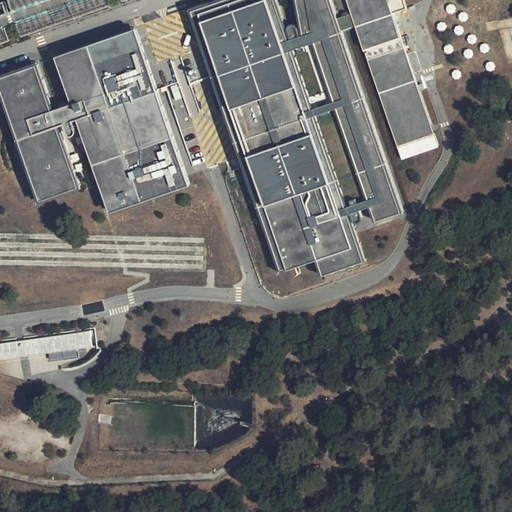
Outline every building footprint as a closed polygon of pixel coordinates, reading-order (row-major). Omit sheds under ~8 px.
[(0,46),(16,41),(12,27),(24,23),(28,37),(118,6),(115,0),(128,0),(129,2),(136,0),(16,0),(19,10),(17,11),(14,4),(14,3),(13,2),(12,2),(11,2),(10,2),(8,3),(8,4),(8,6),(8,7),(11,13),(8,14),(4,1),(0,2),(0,46)] [(285,0),(225,0),(200,9),(291,274),(297,272),(298,274),(328,263),(335,278),(375,265),(359,217),(364,216),(366,223),(366,224),(367,225),(368,226),(370,226),(371,226),(372,225),(373,224),(373,223),(373,221),(373,220),(371,213),(379,210),(381,209),(386,224),(412,215),(339,0),(305,0),(315,32),(313,33),(312,33),(309,24),(307,22),(306,21),(304,21),(302,21),(300,22),(299,24),(298,26),(298,28),(302,37),(298,38),(285,0)] [(341,0),(302,0),(313,33),(315,32),(305,0),(339,0),(412,215),(386,224),(381,209),(379,210),(385,227),(416,216),(341,0)] [(355,0),(403,139),(440,126),(401,14),(416,9),(412,0),(400,0),(397,1),(396,0),(355,0)] [(458,20),(466,21),(467,13),(460,12),(458,20)] [(65,52),(81,99),(84,98),(68,53),(144,28),(196,179),(120,205),(89,115),(87,116),(118,208),(199,181),(146,24),(65,52)] [(196,179),(144,28),(68,53),(84,98),(81,99),(76,101),(76,100),(76,99),(75,99),(75,98),(74,98),(73,98),(72,98),(70,98),(69,99),(68,101),(68,102),(68,104),(63,105),(61,106),(46,61),(8,74),(49,195),(87,182),(67,123),(69,122),(74,120),(74,121),(74,122),(74,123),(75,124),(76,125),(77,126),(79,126),(80,126),(82,125),(83,124),(83,123),(83,121),(83,120),(83,119),(83,118),(82,117),(87,116),(89,115),(120,205),(196,179)] [(69,122),(67,123),(87,182),(49,195),(8,74),(46,61),(61,106),(63,105),(47,58),(5,72),(47,198),(90,183),(69,122)] [(403,139),(406,148),(443,136),(440,126),(403,139)] [(92,320),(0,324),(0,340),(92,336),(92,320)]
